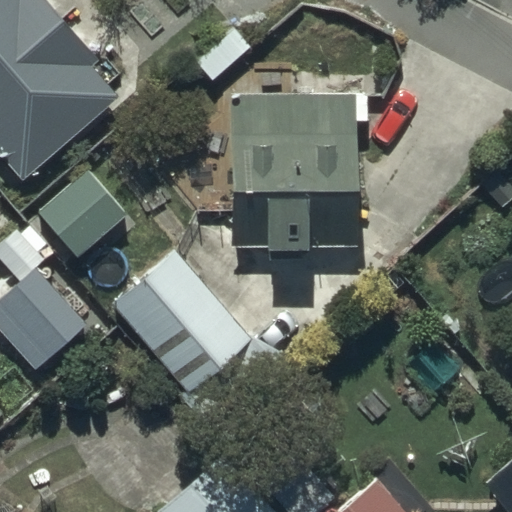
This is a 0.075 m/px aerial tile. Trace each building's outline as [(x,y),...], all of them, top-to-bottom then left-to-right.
[(0,0),(0,140),(21,164),(112,85),(88,57),(95,51),(50,0),(0,0)] [(352,87),(228,88),(229,240),(249,239),(249,263),(301,262),(300,235),(353,234),(352,87)] [(88,158),(37,198),(73,243),(124,203),(88,158)] [(0,260),(15,277),(0,293),(0,326),(31,361),(80,317),(30,260),(38,253),(10,221),(0,230),(0,260)] [(163,242),(108,295),(218,409),(274,356),(163,242)] [(282,511),(222,442),(154,500),(164,511),(282,511)] [(511,511),(511,445),(480,473),(502,499),(490,509),(492,511),(511,511)] [(411,511),(374,470),(326,511),(411,511)]
